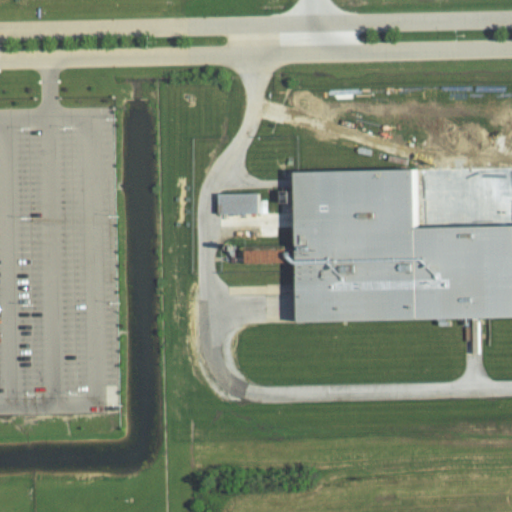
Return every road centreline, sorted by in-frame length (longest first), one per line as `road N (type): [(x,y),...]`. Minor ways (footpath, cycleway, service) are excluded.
road 1 (residential): [(511,18),(0,28)]
road 2 (residential): [(0,57),(511,48)]
